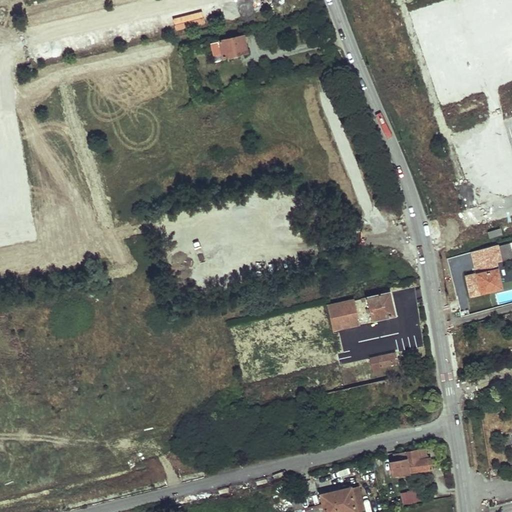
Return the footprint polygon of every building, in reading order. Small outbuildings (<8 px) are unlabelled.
[(242,34),(208,42),(210,51),(219,49),(221,57),(246,51),(242,34)] [(488,232),(490,238),(503,234),(501,228),(496,230),(488,232)] [(511,243),(494,248),(498,262),(511,258),(511,243)] [(501,288),(494,258),(480,262),(482,273),(478,274),(482,292),(501,288)] [(470,296),(480,294),(475,273),(464,276),(470,296)] [(389,291),(365,296),(370,320),(394,314),(389,291)] [(353,299),(327,306),(331,329),(358,323),(353,299)] [(394,352),(377,357),(379,367),(396,363),(394,352)] [(415,451),(403,452),(406,473),(430,469),(428,458),(416,460),(415,451)] [(356,486),(349,488),(354,511),(356,511),(362,511),(356,486)] [(322,505),(300,510),(300,511),(354,511),(349,488),(338,490),(339,493),(331,495),(330,492),(319,495),(322,505)] [(418,503),(418,490),(401,490),(401,503),(418,503)]
